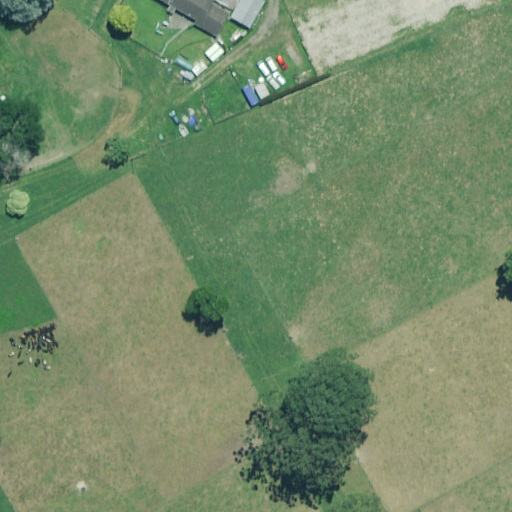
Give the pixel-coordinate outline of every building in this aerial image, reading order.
[(153,0),(151,4),(174,17),(177,11),(196,21),(194,25),(218,38),(231,14),(216,6),(217,4),(210,0),(153,0)] [(263,14),(271,0),(241,0),(231,19),(251,30),(261,12),(263,14)] [(226,54),(218,43),(205,53),(213,63),(226,54)] [(208,69),(203,62),(192,71),(197,77),(208,69)] [(270,96),(265,84),(256,88),(261,100),(270,96)]
